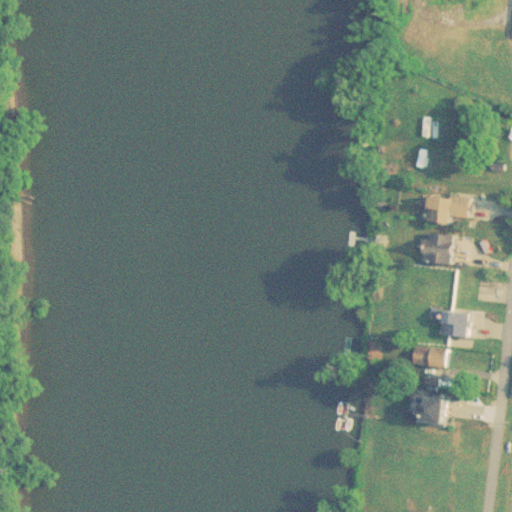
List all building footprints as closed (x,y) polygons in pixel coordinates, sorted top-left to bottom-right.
[(434,196),(431,223),(458,226),(459,218),(477,220),(485,199),(434,196)] [(461,265),(461,235),(429,235),(429,264),(461,265)] [(447,337),(476,337),(477,313),(448,313),(447,337)] [(454,347),(420,347),(420,367),(454,367),(454,347)] [(425,426),(452,426),(452,396),(425,396),(425,426)]
